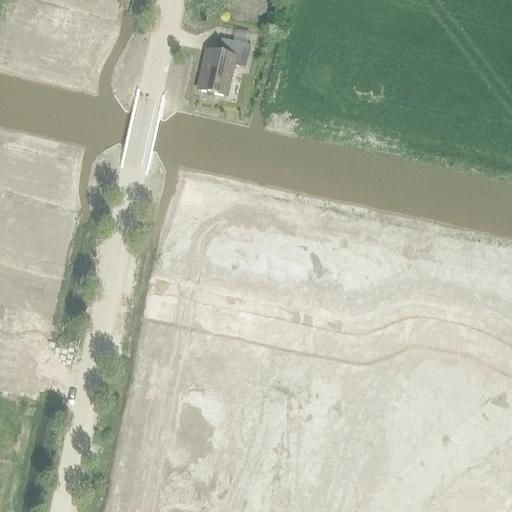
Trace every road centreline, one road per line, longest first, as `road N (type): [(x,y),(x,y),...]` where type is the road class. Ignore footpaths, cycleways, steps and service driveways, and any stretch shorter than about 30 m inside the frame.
road 1 (residential): [(107,293),(351,344),(436,332),(511,362)]
road 2 (unclassified): [(107,293),(173,0)]
road 3 (unclassified): [(62,511),(107,293)]
